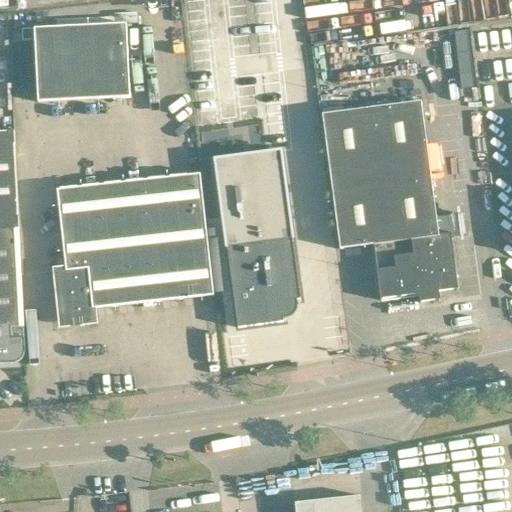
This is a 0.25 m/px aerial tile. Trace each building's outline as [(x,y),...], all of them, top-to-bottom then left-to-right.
[(130,97),(126,24),(22,29),(22,35),(11,36),(11,42),(34,41),(37,101),(130,97)] [(342,112),(322,115),(328,162),(330,176),(380,169),(391,243),(439,236),(449,234),(449,233),(451,233),(451,236),(466,235),(463,214),(437,218),(427,148),(421,102),(396,105),(372,108),(347,112),(342,112)] [(24,338),(19,231),(15,131),(0,132),(0,364),(13,364),(15,364),(16,363),(18,362),(20,361),(21,360),(22,359),(23,357),(24,355),(25,354),(25,352),(25,350),(24,338)] [(238,328),(283,321),(282,319),(287,318),(291,316),(297,309),(297,304),(296,300),(300,299),(292,240),(294,239),(282,149),(213,159),(238,328)] [(380,169),(330,176),(340,250),(374,245),(391,243),(380,169)] [(95,323),(93,309),(214,296),(201,174),(57,189),(66,270),(56,272),(60,303),(62,323),(72,322),(72,325),(95,323)] [(391,243),(374,245),(381,301),(397,299),(419,296),(420,304),(422,304),(440,301),(439,292),(456,289),(457,291),(458,291),(456,271),(451,236),(451,233),(449,233),(449,234),(439,236),(391,243)] [(363,511),(362,496),(295,503),(295,511),(363,511)]
